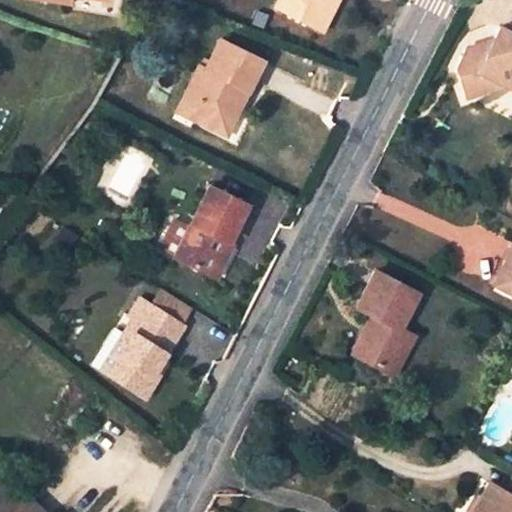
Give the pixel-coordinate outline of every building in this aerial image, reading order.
[(274,0),(271,6),(317,32),(334,0),(274,0)] [(487,84),(511,95),(511,26),(500,30),(493,27),(487,38),(483,49),(469,53),(467,44),(457,47),(447,69),(457,105),(479,100),(487,84)] [(483,49),(487,38),(467,44),(469,53),(483,49)] [(230,103),(242,109),(266,61),(222,40),(207,70),(200,66),(178,111),(216,130),(230,103)] [(230,103),(216,130),(229,136),(242,109),(230,103)] [(213,274),(228,242),(246,204),(208,185),(174,256),(213,274)] [(228,242),(213,274),(217,276),(232,244),(228,242)] [(511,248),(511,250),(503,268),(499,276),(511,282),(511,248)] [(372,316),(353,352),(386,370),(407,330),(401,327),(418,294),(375,271),(357,307),(372,316)] [(511,282),(499,276),(495,283),(511,291),(511,282)] [(183,325),(193,308),(150,280),(139,297),(183,325)] [(106,371),(145,396),(156,379),(151,375),(161,360),(183,325),(139,297),(129,314),(133,316),(138,320),(106,371)] [(133,316),(101,368),(106,371),(138,320),(133,316)] [(386,370),(394,374),(414,335),(407,330),(386,370)] [(151,375),(156,379),(166,363),(161,360),(151,375)] [(32,511),(0,480),(0,511),(32,511)] [(511,511),(511,488),(510,491),(490,480),(471,511),(511,511)]
